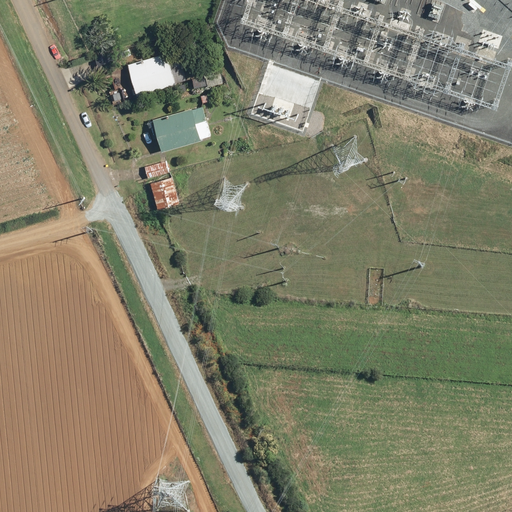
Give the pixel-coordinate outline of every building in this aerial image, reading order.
[(438,22),(441,10),(430,7),(427,20),(438,22)] [(129,62),(139,94),(179,82),(169,50),(129,62)] [(108,65),(105,55),(94,58),(97,68),(108,65)] [(222,83),(219,69),(204,71),(205,76),(193,78),(195,88),(222,83)] [(194,107),(153,119),(163,151),(203,139),(194,107)] [(170,171),(167,160),(145,167),(148,178),(170,171)] [(171,178),(150,185),(157,207),(178,200),(171,178)]
